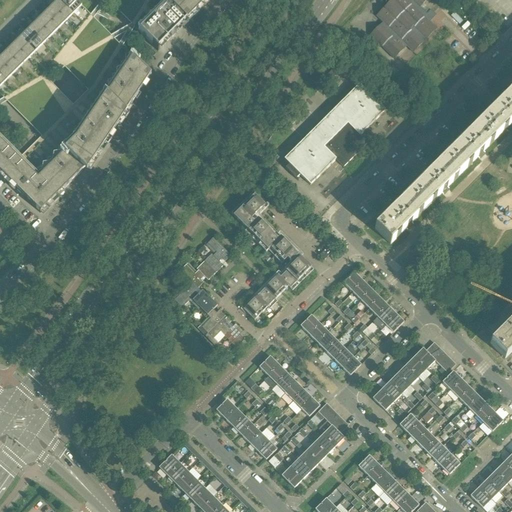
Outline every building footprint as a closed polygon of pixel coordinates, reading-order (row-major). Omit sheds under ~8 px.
[(59,0),(58,0),(51,7),(66,22),(74,15),(69,10),(59,0)] [(74,0),(59,0),(69,10),(74,15),(81,7),(77,3),(74,0)] [(166,0),(166,1),(137,30),(158,51),(188,22),(209,0),(166,0)] [(393,0),(389,4),(390,5),(389,6),(388,7),(387,6),(382,12),(376,17),(384,24),(381,26),(381,25),(375,31),(370,36),(369,37),(380,48),(381,46),(382,46),(384,48),(383,49),(394,59),(399,54),(404,49),(403,48),(405,46),(413,53),(418,47),(423,42),(422,41),(425,39),(425,40),(431,34),(436,29),(428,22),(431,18),(431,15),(433,14),(433,15),(434,14),(430,11),(426,15),(419,8),(424,3),(426,0),(393,0)] [(51,7),(43,15),(58,30),(66,22),(51,7)] [(43,15),(36,23),(50,38),(58,30),(43,15)] [(36,23),(28,30),(43,45),(50,38),(36,23)] [(28,30),(20,38),(35,53),(43,45),(28,30)] [(20,38),(12,46),(27,61),(35,53),(20,38)] [(12,46),(5,54),(19,68),(27,61),(12,46)] [(38,180),(22,195),(40,214),(83,171),(86,175),(126,116),(125,114),(151,76),(131,57),(127,53),(94,85),(88,91),(60,119),(45,133),(24,155),(43,174),(38,180)] [(5,54),(0,58),(0,64),(12,76),(19,68),(5,54)] [(0,64),(0,79),(4,84),(12,76),(0,64)] [(296,179),(299,176),(300,176),(310,186),(335,160),(343,168),(367,144),(359,136),(385,111),(375,101),(378,97),(380,99),(368,86),(367,86),(368,87),(364,90),(359,85),(284,160),(289,165),(286,169),(285,168),(285,169),(298,181),(296,179)] [(511,91),(481,123),(496,138),(511,121),(511,91)] [(481,123),(445,158),(461,174),(496,138),(481,123)] [(0,173),(22,195),(38,180),(0,141),(0,173)] [(445,158),(410,194),(425,209),(461,174),(445,158)] [(281,174),(278,171),(272,177),(275,180),(281,174)] [(425,209),(410,194),(375,229),(390,244),(425,209)] [(233,216),(247,230),(268,251),(270,249),(276,255),(274,257),(281,264),(287,259),(291,263),(298,256),(300,254),(289,242),(286,244),(283,241),(280,237),(277,239),(270,232),(267,229),(261,222),(257,219),(254,222),(251,219),(252,219),(255,216),(261,209),(265,206),(257,198),(254,195),(233,216)] [(0,243),(9,235),(0,226),(0,243)] [(211,255),(204,262),(215,274),(223,266),(219,262),(222,259),(225,262),(231,256),(213,238),(205,246),(215,255),(213,256),(211,255)] [(319,256),(324,260),(324,261),(333,252),(328,247),(319,256)] [(254,321),(288,287),(290,289),(292,291),(313,270),(311,268),(309,266),(300,258),(297,261),(291,268),(287,271),(285,269),(278,276),(275,279),(268,286),(265,289),(257,297),(253,301),(247,307),(243,311),(252,319),(254,321)] [(180,272),(192,283),(198,289),(203,283),(200,281),(204,277),(208,281),(215,274),(204,262),(196,270),(198,272),(196,273),(187,264),(180,272)] [(343,284),(352,293),(363,283),(354,273),(343,284)] [(190,303),(198,310),(209,298),(202,291),(198,295),(195,292),(198,289),(192,283),(174,301),(182,309),(190,300),(192,301),(190,303)] [(352,293),(361,302),(371,291),(363,283),(352,293)] [(361,302),(369,310),(380,299),(371,291),(361,302)] [(206,333),(208,335),(225,317),(219,311),(216,314),(213,310),(217,306),(209,298),(198,310),(205,318),(207,316),(209,318),(200,327),(198,329),(204,335),(206,333)] [(369,310),(377,318),(388,307),(380,299),(369,310)] [(377,318),(385,326),(396,316),(388,307),(377,318)] [(300,327),(309,336),(320,325),(311,316),(300,327)] [(334,322),(337,325),(343,319),(340,316),(334,322)] [(396,316),(385,326),(393,334),(404,323),(396,316)] [(225,317),(208,335),(205,337),(214,346),(217,343),(215,341),(224,333),(225,334),(224,336),(236,348),(244,340),(239,336),(243,332),(235,325),(231,328),(228,325),(231,322),(225,317)] [(511,352),(511,321),(490,344),(505,359),(511,352)] [(309,336),(317,344),(328,334),(320,325),(309,336)] [(317,344),(326,353),(337,342),(328,334),(317,344)] [(326,353),(334,361),(345,350),(337,342),(326,353)] [(434,344),(425,352),(430,356),(438,348),(434,344)] [(442,352),(438,348),(430,356),(434,361),(442,352)] [(423,349),(414,357),(427,370),(432,365),(435,362),(434,361),(430,356),(425,352),(423,349)] [(334,361),(342,369),(353,358),(345,350),(334,361)] [(442,352),(434,361),(435,362),(438,365),(447,357),(442,352)] [(406,366),(418,378),(427,370),(414,357),(406,366)] [(451,361),(447,357),(438,365),(441,368),(443,370),(451,361)] [(259,368),(268,378),(279,367),(270,358),(259,368)] [(353,358),(342,369),(350,377),(361,366),(353,358)] [(456,366),(451,361),(443,370),(447,374),(456,366)] [(410,387),(418,379),(418,378),(406,366),(398,374),(410,387)] [(268,378),(277,386),(287,375),(279,367),(268,378)] [(444,377),(447,374),(443,370),(441,368),(438,371),(439,373),(444,377)] [(442,383),(450,392),(461,381),(453,372),(442,383)] [(398,374),(389,382),(402,395),(410,387),(398,374)] [(277,386),(285,394),(296,383),(287,375),(277,386)] [(430,379),(436,385),(439,382),(433,376),(430,379)] [(251,389),(255,385),(249,379),(245,383),(250,389),(251,389)] [(450,392),(458,400),(469,389),(461,381),(450,392)] [(389,382),(381,391),(394,403),(402,395),(389,382)] [(285,394),(293,402),(304,392),(296,383),(285,394)] [(430,391),(424,385),(421,388),(427,394),(430,391)] [(458,400),(467,408),(477,397),(469,389),(458,400)] [(394,403),(381,391),(372,399),(385,412),(394,403)] [(293,402),(301,411),(312,400),(304,392),(293,402)] [(413,396),(419,402),(422,399),(416,393),(413,396)] [(428,398),(436,406),(440,402),(432,393),(428,398)] [(467,408),(475,416),(486,405),(477,397),(467,408)] [(312,400),(301,411),(309,418),(319,407),(312,400)] [(216,411),(225,420),(236,410),(227,401),(216,411)] [(405,404),(411,410),(414,407),(408,401),(405,404)] [(318,413),(322,417),(331,409),(326,405),(318,413)] [(475,416),(483,424),(494,414),(486,405),(475,416)] [(324,419),(327,422),(335,413),(331,409),(322,417),(324,419)] [(225,420),(233,428),(244,418),(236,410),(225,420)] [(405,415),(400,410),(397,412),(403,418),(405,415)] [(324,419),(322,417),(318,413),(315,416),(321,422),(324,419)] [(327,422),(331,426),(339,418),(335,413),(327,422)] [(494,414),(483,424),(492,433),(503,422),(494,414)] [(399,426),(407,434),(418,424),(410,415),(399,426)] [(233,428),(242,437),(253,427),(244,418),(233,428)] [(331,426),(331,427),(335,430),(344,422),(339,418),(331,426)] [(310,421),(306,424),(312,430),(315,427),(310,421)] [(344,422),(335,430),(340,435),(348,426),(344,422)] [(407,434),(416,442),(426,432),(418,424),(407,434)] [(453,427),(450,424),(444,430),(447,433),(453,427)] [(242,437),(250,445),(261,435),(253,427),(242,437)] [(331,427),(323,435),(336,447),(344,439),(340,435),(335,430),(331,427)] [(301,430),(298,433),(304,438),(307,435),(301,430)] [(416,442),(424,451),(434,440),(426,432),(416,442)] [(250,445),(258,454),(269,443),(261,435),(250,445)] [(323,435),(315,443),(327,455),(336,447),(323,435)] [(293,438),(290,441),(296,447),(299,444),(293,438)] [(424,451),(432,458),(442,448),(434,440),(424,451)] [(186,442),(182,445),(188,451),(192,448),(186,442)] [(269,443),(258,454),(266,461),(276,450),(269,443)] [(315,443),(306,452),(319,464),(327,455),(315,443)] [(285,446),(282,449),(288,455),(291,452),(285,446)] [(432,458),(440,467),(451,456),(442,448),(432,458)] [(200,456),(194,450),(191,453),(197,459),(200,456)] [(306,452),(298,460),(311,472),(319,464),(306,452)] [(268,462),(274,468),(278,464),(282,460),(276,454),(268,462)] [(511,455),(503,464),(511,472),(511,455)] [(159,469),(167,477),(180,464),(171,456),(159,469)] [(451,456),(440,467),(449,476),(460,465),(451,456)] [(358,467),(368,477),(378,466),(369,457),(358,467)] [(208,464),(202,458),(199,461),(205,467),(208,464)] [(298,460),(290,468),(302,481),(311,472),(298,460)] [(167,477),(175,485),(188,473),(180,464),(167,477)] [(511,472),(503,464),(495,472),(508,484),(511,479),(511,472)] [(368,477),(376,485),(387,474),(378,466),(368,477)] [(217,473),(211,467),(207,470),(213,476),(217,473)] [(302,481),(290,468),(281,477),(294,489),(302,481)] [(175,485),(184,494),(196,481),(202,475),(199,472),(193,478),(188,473),(175,485)] [(495,472),(487,480),(499,492),(508,484),(495,472)] [(376,485),(384,493),(395,483),(387,474),(376,485)] [(225,481),(219,475),(216,478),(222,484),(225,481)] [(487,480),(479,488),(491,501),(499,492),(487,480)] [(184,494),(192,502),(205,489),(196,481),(184,494)] [(233,489),(227,483),(224,486),(230,492),(233,489)] [(384,493),(392,502),(403,491),(395,483),(384,493)] [(491,501),(479,488),(470,497),(482,509),(491,501)] [(192,502),(200,510),(213,498),(205,489),(192,502)] [(241,497),(235,491),(232,495),(238,501),(241,497)] [(392,502),(400,509),(411,499),(403,491),(392,502)] [(200,510),(202,511),(215,511),(221,506),(213,498),(200,510)] [(411,499),(400,509),(402,511),(412,511),(418,506),(411,499)] [(250,506),(244,500),(240,503),(247,509),(250,506)] [(315,510),(316,511),(331,511),(335,509),(326,500),(315,510)] [(417,511),(416,511),(425,511),(430,508),(425,503),(417,511)]
